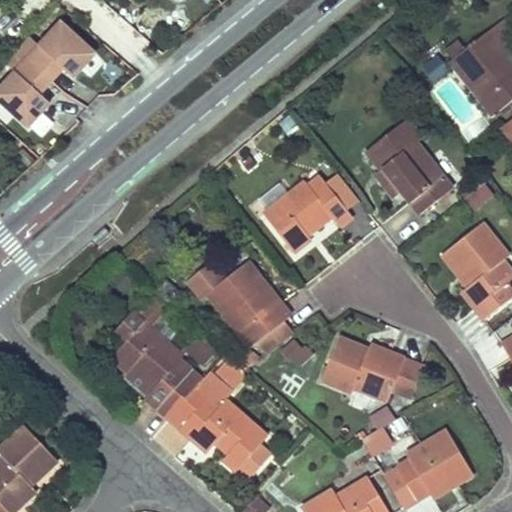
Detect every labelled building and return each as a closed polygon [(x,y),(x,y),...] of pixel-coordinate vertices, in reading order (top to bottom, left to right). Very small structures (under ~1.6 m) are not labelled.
[(511,30),(504,20),(451,61),(493,114),(511,99),(511,58),(505,49),(511,42),(511,30)] [(69,75),(90,52),(57,21),(36,44),(25,34),(14,47),(48,78),(59,66),(69,75)] [(47,100),(37,90),(48,78),(14,47),(2,60),(13,70),(0,84),(0,99),(26,123),(47,100)] [(435,57),(423,67),(434,81),(447,71),(435,57)] [(511,119),(503,126),(511,137),(511,119)] [(406,120),(368,151),(387,176),(382,179),(397,198),(403,192),(420,214),(452,188),(417,141),(421,139),(406,120)] [(457,187),(465,198),(480,186),(471,175),(457,187)] [(309,181),(266,214),(296,251),(313,239),(311,234),(334,217),(341,225),(353,216),(322,176),(311,184),(309,181)] [(480,186),(465,198),(471,206),(488,193),(482,184),(480,186)] [(483,225),(446,252),(472,285),(463,292),(484,318),(511,296),(511,289),(506,282),(511,278),(511,272),(502,259),(507,255),(483,225)] [(248,262),(208,292),(251,346),(258,340),(284,319),(290,315),(248,262)] [(169,418),(202,380),(180,360),(182,357),(149,329),(168,307),(154,295),(135,315),(132,313),(116,331),(126,341),(111,358),(128,373),(131,370),(154,389),(146,398),(169,418)] [(284,319),(258,340),(266,349),(291,327),(284,319)] [(511,335),(502,342),(511,357),(511,335)] [(322,380),(353,392),(354,387),(387,401),(391,392),(404,360),(370,345),(368,350),(339,336),(335,349),(322,380)] [(317,341),(304,373),(322,380),(335,349),(317,341)] [(280,353),(267,365),(274,373),(288,361),(280,353)] [(245,376),(227,360),(218,371),(236,387),(245,376)] [(423,368),(404,360),(391,392),(409,400),(423,368)] [(202,380),(169,418),(208,453),(216,444),(229,455),(226,458),(239,469),(242,466),(262,443),(269,435),(228,399),(236,391),(212,370),(202,380)] [(389,405),(369,414),(374,427),(394,418),(389,405)] [(386,425),(363,439),(368,448),(373,456),(396,442),(386,425)] [(0,511),(5,511),(7,510),(8,511),(15,511),(37,492),(32,487),(59,460),(25,426),(0,449),(0,454),(5,459),(0,463),(0,511)] [(383,473),(403,506),(428,492),(431,496),(471,472),(445,430),(406,453),(409,458),(383,473)] [(363,439),(341,453),(346,462),(368,448),(363,439)] [(253,476),(274,453),(262,443),(242,466),(253,476)] [(334,490),(303,509),(304,511),(388,511),(367,478),(337,495),(334,490)] [(255,496),(242,510),(244,511),(263,511),(267,508),(255,496)]
